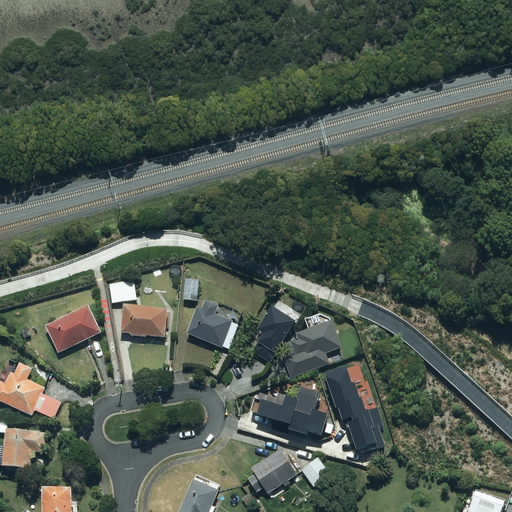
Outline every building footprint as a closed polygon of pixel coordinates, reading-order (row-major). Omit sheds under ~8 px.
[(204,280),(190,279),(188,300),(202,301),(204,280)] [(138,281),(113,284),(116,303),(141,300),(138,281)] [(202,306),(191,333),(227,348),(227,347),(233,350),(244,325),(237,322),(238,321),(221,314),(225,306),(211,300),(208,309),(202,306)] [(173,309),(129,304),(126,332),(169,338),(173,309)] [(93,305),(50,326),(63,353),(106,332),(93,305)] [(303,321),(280,306),(264,330),(269,333),(263,342),(262,342),(256,351),(275,363),(303,321)] [(348,348),(338,320),(301,333),(303,338),(294,341),(298,353),(285,358),(291,377),(330,364),(327,355),(348,348)] [(4,381),(0,390),(0,399),(36,416),(39,410),(57,419),(65,403),(46,394),(49,388),(46,386),(32,379),(37,368),(24,362),(19,373),(16,372),(10,384),(4,381)] [(355,366),(331,373),(341,408),(344,407),(348,420),(359,417),(360,420),(353,422),(361,449),(384,443),(380,428),(386,426),(380,407),(372,410),(364,382),(359,383),(355,366)] [(282,400),(263,394),(257,414),(295,426),(294,428),(312,434),(314,429),(328,434),(334,415),(318,410),(324,393),(305,387),(301,399),(284,393),(282,400)] [(51,432),(11,429),(12,422),(0,420),(0,432),(10,433),(8,466),(35,468),(37,451),(50,452),(51,432)] [(287,448),(256,468),(260,474),(253,479),(261,492),(269,487),(272,493),(271,493),(276,500),(283,495),(279,489),(287,484),(289,486),(294,483),(292,481),(304,473),(287,448)] [(322,457),(305,469),(317,487),(334,474),(322,457)] [(198,479),(183,511),(214,511),(224,490),(198,479)] [(75,511),(76,486),(47,486),(47,511),(75,511)] [(505,511),(511,499),(482,488),(472,511),(505,511)] [(260,503),(252,493),(243,500),(252,510),(260,503)]
